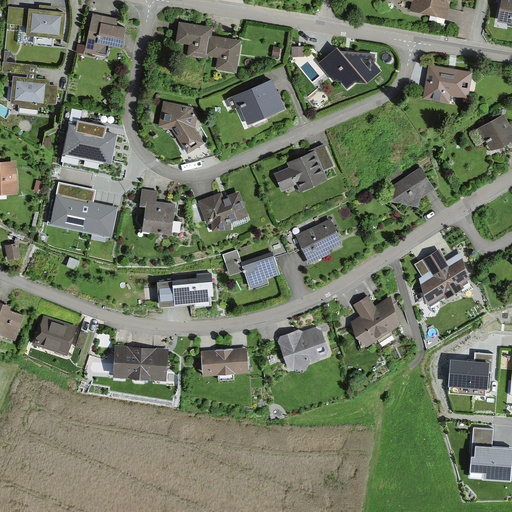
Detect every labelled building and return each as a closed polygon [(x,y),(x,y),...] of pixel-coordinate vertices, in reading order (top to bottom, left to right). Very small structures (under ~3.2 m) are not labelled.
[(451,0),(399,0),(411,2),(409,12),(447,20),(451,0)] [(511,0),(500,0),(497,20),(511,22),(511,0)] [(9,5),(7,22),(27,24),(29,7),(9,5)] [(63,36),(66,9),(29,6),(29,7),(27,24),(27,32),(35,33),(34,43),(53,45),(54,35),(63,36)] [(118,17),(92,12),(85,52),(106,56),(109,43),(123,46),(125,34),(124,34),(125,25),(117,24),(118,17)] [(211,26),(180,21),(177,39),(192,41),(190,53),(206,56),(207,52),(209,35),(211,26)] [(240,39),(209,35),(207,52),(219,54),(218,66),(236,68),(240,39)] [(293,48),(293,58),(304,58),(304,48),(293,48)] [(335,49),(320,64),(347,92),(358,85),(366,87),(369,75),(378,75),(371,64),(374,56),(340,54),(335,49)] [(27,76),(13,74),(10,100),(18,101),(18,105),(20,105),(19,111),(38,113),(39,103),(47,104),(47,100),(56,101),(58,84),(50,83),(50,78),(36,77),(38,64),(3,60),(2,70),(27,73),(27,76)] [(473,72),(426,65),(421,101),(448,105),(450,98),(468,101),(473,72)] [(270,81),(233,98),(247,127),(284,110),(270,81)] [(193,108),(163,102),(158,127),(171,129),(186,153),(203,143),(194,128),(197,117),(193,108)] [(511,141),(511,134),(503,117),(477,130),(489,154),(511,141)] [(83,125),(71,122),(63,165),(119,177),(122,161),(110,158),(115,134),(105,132),(106,124),(84,119),(83,125)] [(326,148),(315,152),(323,171),(334,167),(326,148)] [(290,169),(274,175),(281,191),(297,185),(300,193),(327,182),(323,171),(315,152),(287,164),(290,169)] [(0,195),(18,195),(17,162),(0,162),(0,195)] [(434,191),(419,167),(382,190),(391,204),(412,209),(418,206),(417,201),(434,191)] [(44,221),(109,235),(115,206),(91,201),(95,186),(62,179),(58,195),(50,193),(44,221)] [(158,192),(141,190),(138,209),(145,210),(141,233),(170,236),(174,206),(156,203),(158,192)] [(211,221),(212,224),(212,229),(232,228),(231,221),(248,215),(239,190),(224,195),(222,191),(198,199),(207,223),(211,221)] [(331,217),(295,234),(308,262),(331,251),(329,247),(343,241),(331,217)] [(18,241),(5,244),(8,258),(21,255),(18,241)] [(240,247),(242,253),(252,250),(249,244),(240,247)] [(237,249),(223,254),(230,274),(244,269),(242,264),(237,249)] [(274,253),(242,264),(244,269),(250,286),(269,279),(267,275),(280,271),(274,253)] [(420,280),(419,282),(430,305),(472,284),(459,258),(445,264),(440,253),(413,265),(420,280)] [(78,270),(80,261),(73,259),(71,268),(78,270)] [(213,292),(212,272),(197,273),(197,275),(173,277),(173,278),(157,279),(159,304),(195,301),(195,304),(209,303),(209,292),(213,292)] [(357,315),(350,321),(364,347),(405,326),(390,296),(376,303),(371,294),(352,304),(357,315)] [(9,307),(0,303),(0,338),(14,344),(24,319),(7,312),(9,307)] [(78,325),(43,315),(33,346),(68,357),(78,325)] [(299,331),(276,339),(287,373),(329,358),(320,332),(315,328),(302,333),(299,331)] [(166,348),(113,345),(112,378),(164,381),(166,348)] [(244,348),(200,352),(202,377),(246,373),(244,348)] [(489,364),(452,361),(450,386),(487,389),(489,364)] [(495,428),(473,426),(469,475),(511,479),(511,465),(511,447),(493,446),(495,428)]
